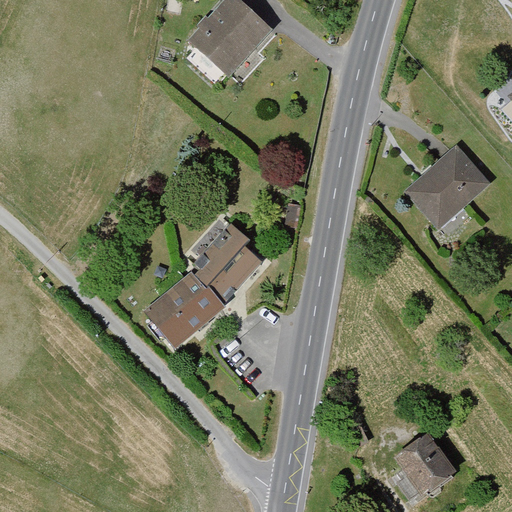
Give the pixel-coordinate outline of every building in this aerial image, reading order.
[(227,0),(190,41),(231,78),(273,32),(236,0),(227,0)] [(404,197),(437,235),(493,186),(460,149),(404,197)] [(147,317),(179,351),(228,312),(271,261),(233,229),(199,273),(147,317)] [(344,400),(329,408),(348,444),(363,436),(344,400)] [(394,486),(410,510),(423,501),(429,506),(440,500),(439,496),(462,481),(429,437),(395,457),(401,466),(396,470),(402,480),(394,486)]
